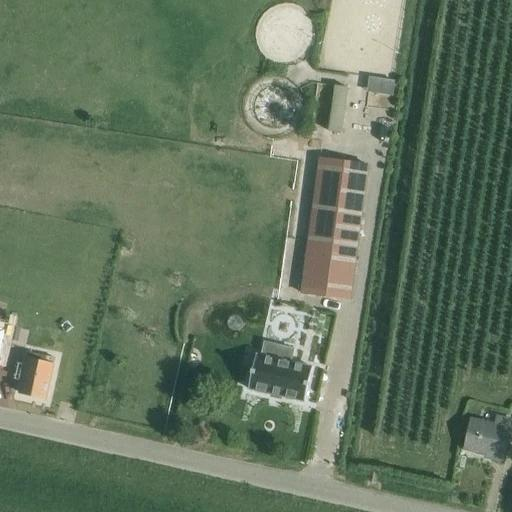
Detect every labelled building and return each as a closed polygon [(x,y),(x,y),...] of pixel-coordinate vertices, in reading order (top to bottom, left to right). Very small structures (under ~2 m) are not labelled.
[(350,301),(357,251),(369,165),(320,159),(302,294),(350,301)] [(273,368),(264,406),(303,416),(312,378),(311,378),(314,367),(322,369),(332,323),(331,323),(300,316),(290,362),(292,362),(290,372),(273,368)] [(9,342),(7,348),(17,351),(18,344),(9,342)] [(46,398),(54,365),(27,359),(20,392),(46,398)] [(465,449),(492,456),(491,459),(503,461),(511,421),(511,418),(496,415),(495,423),(472,418),(465,449)]
